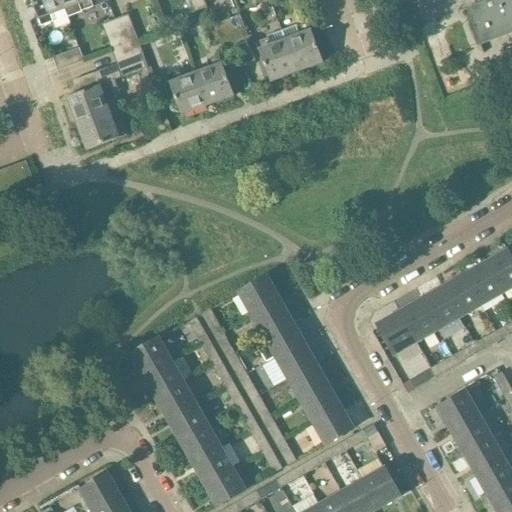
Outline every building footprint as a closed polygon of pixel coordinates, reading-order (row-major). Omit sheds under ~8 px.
[(51,14),(64,9),(61,0),(31,0),(42,26),(54,22),(51,14)] [(90,0),(61,0),(64,9),(67,16),(93,7),(90,0)] [(208,8),(204,0),(184,0),(190,15),(208,8)] [(511,0),(474,0),(476,5),(467,8),(481,46),(511,34),(511,0)] [(129,15),(116,20),(126,46),(139,42),(129,15)] [(241,15),(227,20),(237,48),(241,56),(251,52),(247,44),(251,43),(241,15)] [(112,51),(126,46),(116,20),(103,25),(112,51)] [(225,53),(237,48),(227,20),(214,25),(225,53)] [(325,64),(310,24),(298,29),(296,26),(282,31),(298,73),(325,64)] [(270,39),(258,44),(273,83),(298,73),(282,31),(269,36),(270,39)] [(117,65),(144,55),(139,42),(126,46),(112,51),(117,65)] [(79,49),(54,58),(59,71),(84,62),(79,49)] [(149,69),(144,55),(117,65),(122,78),(149,69)] [(211,69),(197,74),(209,106),(235,97),(221,57),(208,62),(211,69)] [(79,125),(110,113),(117,110),(112,96),(120,93),(116,81),(122,78),(117,65),(72,82),(77,95),(69,98),(79,125)] [(183,116),(209,106),(197,74),(183,80),(180,72),(168,77),(183,116)] [(114,125),(110,113),(79,125),(88,151),(127,137),(122,122),(114,125)] [(168,119),(142,129),(147,142),(173,132),(168,119)] [(33,184),(25,161),(14,166),(22,188),(33,184)] [(14,166),(3,170),(11,192),(22,188),(14,166)] [(11,192),(3,170),(0,170),(0,195),(0,196),(11,192)] [(511,256),(509,250),(486,263),(504,294),(511,288),(511,256)] [(482,306),(504,294),(486,263),(465,275),(482,306)] [(465,275),(443,288),(460,318),(482,306),(465,275)] [(268,277),(240,293),(252,315),(280,299),(268,277)] [(439,331),(460,318),(443,288),(421,300),(439,331)] [(293,321),(280,299),(252,315),(264,337),(293,321)] [(421,300),(400,313),(417,343),(439,331),(421,300)] [(215,336),(223,332),(211,310),(203,315),(215,336)] [(417,343),(400,313),(378,325),(396,355),(417,343)] [(189,322),(202,344),(210,340),(197,318),(189,322)] [(303,339),(293,321),(264,337),(265,339),(256,344),(266,363),(276,357),(276,358),(305,342),(303,339)] [(502,340),(511,334),(511,322),(497,332),(502,340)] [(223,332),(215,336),(227,358),(236,353),(223,332)] [(480,353),(502,340),(497,332),(475,344),(480,353)] [(160,339),(132,355),(144,377),(173,361),(160,339)] [(222,361),(210,340),(202,344),(214,366),(222,361)] [(276,358),(288,380),(303,372),(317,364),(305,342),(276,358)] [(458,365),(480,353),(475,344),(454,356),(458,365)] [(236,353),(227,358),(240,379),(248,374),(236,353)] [(436,377),(458,365),(454,356),(432,369),(436,377)] [(173,361),(144,377),(156,399),(185,383),(173,361)] [(214,366),(226,387),(234,383),(222,361),(214,366)] [(317,364),(303,372),(288,380),(301,401),(329,385),(317,364)] [(415,389),(436,377),(432,369),(410,381),(415,389)] [(511,396),(511,390),(502,373),(494,378),(506,400),(511,396)] [(248,374),(240,379),(251,400),(260,395),(248,374)] [(185,383),(156,399),(169,420),(197,404),(185,383)] [(226,387),(239,409),(246,405),(234,383),(226,387)] [(301,401),(313,423),(341,407),(329,385),(301,401)] [(451,431),(480,415),(467,393),(439,409),(451,431)] [(251,400),(259,413),(268,408),(260,395),(251,400)] [(197,404),(169,420),(181,442),(209,426),(197,404)] [(246,405),(239,409),(246,422),(254,418),(246,405)] [(313,423),(325,445),(354,429),(341,407),(313,423)] [(451,431),(463,452),(492,436),(480,415),(451,431)] [(379,434),(374,425),(364,431),(369,440),(379,434)] [(209,426),(181,442),(193,464),(221,448),(209,426)] [(269,431),(276,443),(285,438),(278,426),(269,431)] [(255,439),(263,452),(271,447),(263,434),(255,439)] [(346,451),(359,444),(354,436),(341,443),(346,451)] [(463,452),(476,474),(504,458),(492,436),(463,452)] [(289,466),(298,461),(285,438),(276,443),(289,466)] [(341,443),(328,451),(320,455),(325,463),(346,451),(341,443)] [(271,447),(263,452),(276,474),(283,469),(271,447)] [(221,448),(193,464),(205,485),(234,469),(221,448)] [(320,455),(303,465),(298,468),(303,476),(325,463),(320,455)] [(476,474),(488,496),(511,481),(511,471),(504,458),(476,474)] [(303,476),(298,468),(277,480),(281,488),(303,476)] [(384,468),(363,480),(379,509),(401,497),(384,468)] [(234,469),(205,485),(218,507),(246,491),(234,469)] [(89,511),(91,511),(118,497),(106,475),(78,491),(89,511)] [(254,494),(259,502),(277,491),(281,488),(277,480),(254,494)] [(352,511),(373,511),(379,509),(363,480),(341,492),(352,511)] [(511,481),(488,496),(497,511),(508,511),(511,510),(511,481)] [(352,511),(341,492),(319,505),(323,511),(352,511)] [(241,501),(246,510),(254,505),(259,502),(254,494),(241,501)] [(126,511),(118,497),(91,511),(126,511)]
